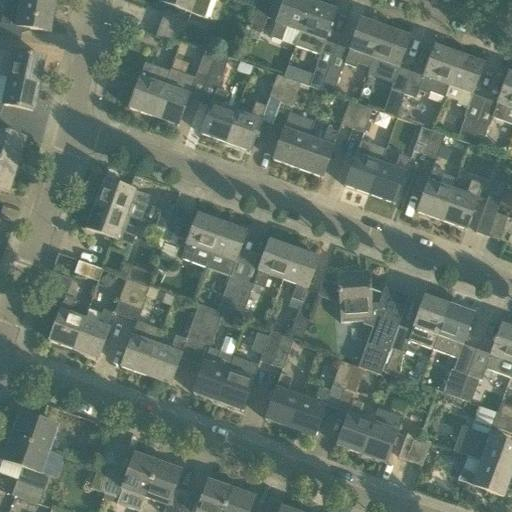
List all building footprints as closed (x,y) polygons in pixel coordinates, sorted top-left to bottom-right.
[(16,28),(29,30),(49,33),(54,5),(22,0),(5,0),(1,24),(16,27),(16,28)] [(210,0),(159,0),(158,3),(204,19),(210,0)] [(246,0),(246,2),(245,6),(256,10),(259,0),(246,0)] [(261,35),(270,9),(273,0),(259,0),(256,10),(249,30),(251,31),(260,35),(261,35)] [(295,47),(311,2),(305,0),(283,0),(269,38),(295,47)] [(311,2),(295,47),(319,56),(336,11),(311,2)] [(163,15),(159,27),(183,36),(187,24),(163,15)] [(373,60),(374,60),(385,29),(360,20),(344,65),(355,69),(356,64),(370,69),(373,60)] [(183,36),(159,27),(155,39),(179,47),(183,36)] [(385,29),(374,60),(387,65),(382,78),(393,82),(410,37),(385,29)] [(430,93),(443,98),(459,55),(434,46),(418,91),(429,95),(430,93)] [(0,77),(38,86),(44,59),(14,52),(14,53),(0,50),(0,77)] [(208,83),(218,55),(205,50),(195,78),(208,83)] [(208,83),(219,86),(228,59),(218,55),(208,83)] [(484,64),(459,55),(443,98),(457,103),(456,105),(467,109),(484,64)] [(170,73),(156,68),(145,64),(128,109),(153,118),(170,73)] [(328,69),(317,65),(309,88),(320,92),(328,69)] [(328,69),(320,92),(332,96),(340,73),(328,69)] [(171,70),(170,73),(153,118),(178,127),(195,79),(171,70)] [(491,118),(503,122),(511,125),(511,74),(508,73),(491,118)] [(277,76),(268,100),(280,104),(289,80),(277,76)] [(0,104),(2,105),(32,112),(38,86),(0,77),(0,104)] [(289,80),(280,104),(292,108),(300,85),(289,80)] [(200,136),(225,144),(236,113),(223,108),(228,94),(217,90),(200,136)] [(381,113),(394,118),(403,95),(390,90),(381,113)] [(403,95),(394,118),(406,123),(409,115),(398,110),(403,95)] [(340,126),(352,131),(361,106),(349,102),(340,126)] [(236,113),(225,144),(250,153),(266,108),(255,104),(250,118),(236,113)] [(361,106),(352,131),(364,135),(373,111),(361,106)] [(272,162),(297,171),(308,139),(314,123),(289,114),(272,162)] [(476,123),(465,119),(457,141),(468,145),(476,123)] [(476,123),(468,145),(480,150),(488,127),(476,123)] [(412,152),(424,156),(433,133),(421,128),(412,152)] [(0,161),(16,166),(25,140),(0,131),(0,161)] [(308,139),(297,171),(322,179),(338,134),(327,131),(322,144),(308,139)] [(433,133),(424,156),(436,161),(444,137),(433,133)] [(344,188),(369,196),(380,165),(385,151),(360,142),(344,188)] [(380,165),(369,196),(393,205),(410,160),(399,156),(394,170),(380,165)] [(0,191),(8,194),(16,166),(0,161),(0,191)] [(440,222),(452,191),(438,186),(443,172),(432,168),(416,213),(440,222)] [(102,180),(94,205),(139,221),(148,197),(102,180)] [(452,191),(440,222),(465,231),(482,186),(471,182),(466,196),(452,191)] [(475,234),(487,238),(499,202),(488,198),(475,234)] [(500,202),(499,202),(487,238),(498,242),(507,218),(496,214),(500,202)] [(164,204),(157,222),(155,227),(167,232),(175,208),(164,204)] [(130,246),(134,235),(139,221),(94,205),(85,230),(130,246)] [(175,208),(167,232),(163,242),(175,246),(178,239),(180,231),(187,212),(175,208)] [(180,260),(205,268),(221,223),(197,214),(180,260)] [(221,223),(205,268),(229,277),(246,232),(221,223)] [(269,276),(282,281),(294,249),(269,240),(252,286),(264,290),(269,276)] [(318,258),(294,249),(282,281),(296,286),(291,300),(301,304),(318,258)] [(102,271),(97,269),(78,262),(74,274),(98,283),(102,271)] [(138,285),(150,289),(155,276),(130,268),(126,280),(138,285)] [(63,296),(69,280),(48,272),(43,288),(63,296)] [(337,276),(340,324),(372,322),(369,274),(337,276)] [(138,285),(126,280),(114,311),(127,316),(138,285)] [(217,312),(222,314),(228,316),(240,285),(228,281),(217,312)] [(138,285),(127,316),(138,320),(150,289),(138,285)] [(240,285),(228,316),(240,321),(252,290),(240,285)] [(48,342),(73,351),(84,320),(71,315),(73,307),(75,301),(65,296),(48,342)] [(424,296),(411,332),(408,341),(418,345),(432,351),(449,305),(424,296)] [(457,359),(455,364),(453,371),(455,372),(446,396),(458,400),(467,376),(476,351),(462,346),(474,315),(449,305),(432,351),(446,356),(457,359)] [(199,341),(211,310),(198,306),(187,337),(199,341)] [(222,314),(217,312),(211,310),(199,341),(210,345),(222,314)] [(97,325),(84,320),(73,351),(97,360),(114,315),(103,311),(97,325)] [(289,338),(294,340),(301,343),(309,319),(298,315),(289,338)] [(371,349),(388,355),(390,348),(398,327),(381,321),(371,349)] [(145,378),(157,346),(156,346),(161,332),(137,323),(120,368),(145,378)] [(511,328),(501,325),(490,356),(485,370),(510,379),(511,372),(511,328)] [(258,363),(271,368),(283,336),(270,331),(258,363)] [(294,340),(289,338),(283,336),(271,368),(282,372),(294,340)] [(157,346),(145,378),(170,386),(186,341),(175,337),(170,351),(157,346)] [(390,348),(388,355),(382,372),(394,377),(402,353),(390,348)] [(192,395),(217,404),(228,373),(215,368),(220,353),(209,349),(192,395)] [(258,367),(247,363),(233,358),(228,373),(217,404),(242,413),(258,367)] [(352,367),(340,363),(332,386),(343,390),(352,367)] [(352,367),(343,390),(356,395),(364,371),(352,367)] [(289,430),(300,399),(285,393),(291,379),(281,375),(264,421),(289,430)] [(467,376),(458,400),(470,405),(479,381),(467,376)] [(300,399),(289,430),(313,439),(330,393),(318,389),(313,403),(300,399)] [(372,425),(358,420),(363,405),(353,401),(336,447),(361,456),(372,425)] [(511,408),(505,406),(500,405),(496,416),(511,421),(511,408)] [(372,425),(361,456),(385,465),(402,419),(377,410),(372,425)] [(19,413),(10,438),(48,451),(57,427),(19,413)] [(511,421),(496,416),(492,427),(511,434),(511,421)] [(511,472),(511,445),(488,437),(487,437),(476,433),(472,445),(467,459),(481,464),(481,463),(511,474),(511,472)] [(410,463),(418,439),(407,435),(398,459),(410,463)] [(16,482),(44,492),(49,477),(52,477),(60,455),(48,451),(10,438),(2,461),(21,468),(16,482)] [(418,439),(410,463),(421,468),(430,443),(418,439)] [(139,511),(144,499),(145,500),(158,463),(134,455),(128,472),(114,467),(104,495),(118,501),(116,505),(135,511),(139,511)] [(90,490),(104,495),(114,467),(100,462),(90,490)] [(164,511),(181,511),(188,494),(174,489),(180,471),(158,463),(145,500),(166,508),(164,511)] [(503,498),(511,474),(481,463),(481,464),(476,477),(463,472),(459,483),(503,498)] [(201,499),(188,494),(181,511),(222,511),(231,490),(208,481),(201,499)] [(39,506),(44,492),(16,482),(11,496),(39,506)] [(248,511),(254,498),(231,490),(222,511),(248,511)]
